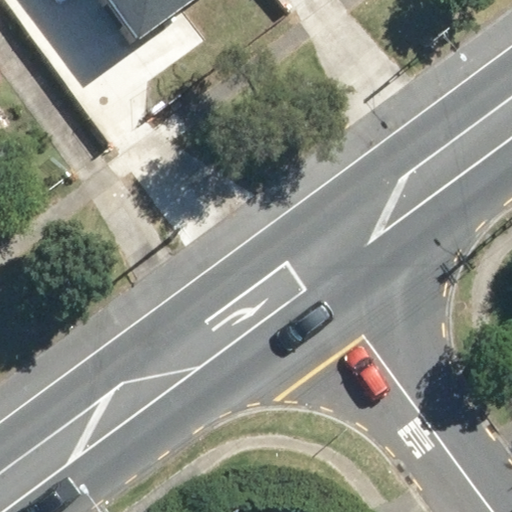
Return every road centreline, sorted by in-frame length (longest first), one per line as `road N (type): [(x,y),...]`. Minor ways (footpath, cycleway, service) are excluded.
road 1 (primary): [(0,485),(304,262)]
road 2 (residential): [(491,511),(304,262)]
road 3 (primary): [(304,262),(511,107)]
